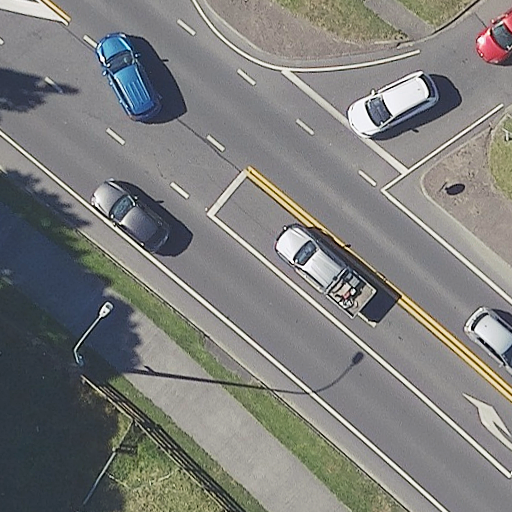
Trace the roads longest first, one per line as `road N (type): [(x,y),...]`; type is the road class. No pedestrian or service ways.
road 1 (primary): [(264,186),(511,398)]
road 2 (secondary): [(511,48),(362,123),(264,186)]
road 3 (primary): [(122,71),(264,186)]
